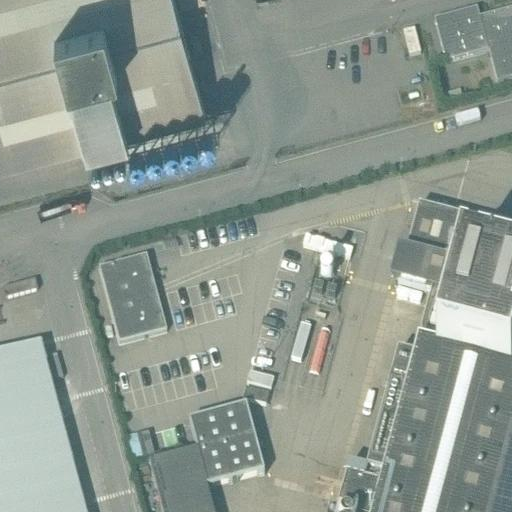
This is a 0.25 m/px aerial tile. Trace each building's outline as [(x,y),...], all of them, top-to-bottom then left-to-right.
[(0,0),(0,169),(205,115),(174,0),(0,0)] [(511,81),(511,10),(478,20),(476,10),(434,22),(445,64),(488,52),(497,85),(511,81)] [(406,38),(416,37),(412,13),(402,14),(406,38)] [(431,67),(419,68),(421,86),(399,89),(401,102),(435,98),(431,67)] [(511,511),(511,232),(419,208),(406,255),(398,253),(389,285),(431,296),(415,359),(396,354),(366,471),(385,476),(382,486),(345,476),(336,511),(511,511)] [(352,251),(306,238),(303,248),(350,260),(352,251)] [(146,260),(99,272),(118,346),(165,334),(146,260)] [(331,271),(327,269),(323,271),(321,275),(323,280),(327,281),(331,280),(333,275),(331,271)] [(0,511),(84,511),(40,347),(0,357),(0,511)] [(212,511),(206,491),(264,475),(247,408),(188,424),(196,454),(148,467),(160,511),(212,511)]
